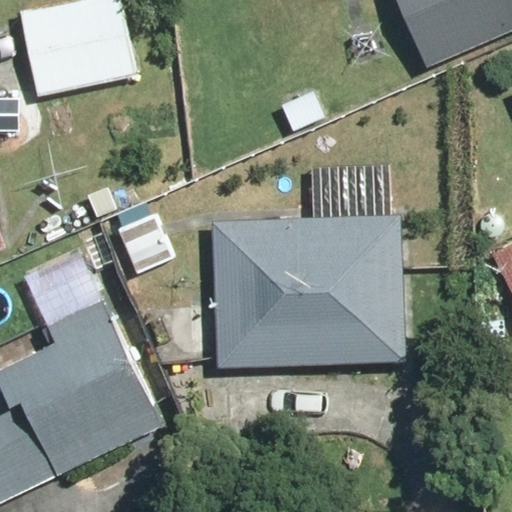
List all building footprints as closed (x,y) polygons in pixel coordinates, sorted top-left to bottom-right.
[(139,0),(19,0),(39,111),(156,91),(139,0)] [(511,0),(394,0),(424,69),(511,30),(511,0)] [(401,213),(215,216),(218,365),(403,363),(401,213)] [(0,249),(9,247),(0,214),(0,249)] [(166,214),(119,231),(136,277),(183,259),(166,214)] [(511,242),(492,253),(511,292),(511,242)] [(0,501),(165,427),(107,298),(43,325),(52,346),(0,367),(0,501)]
